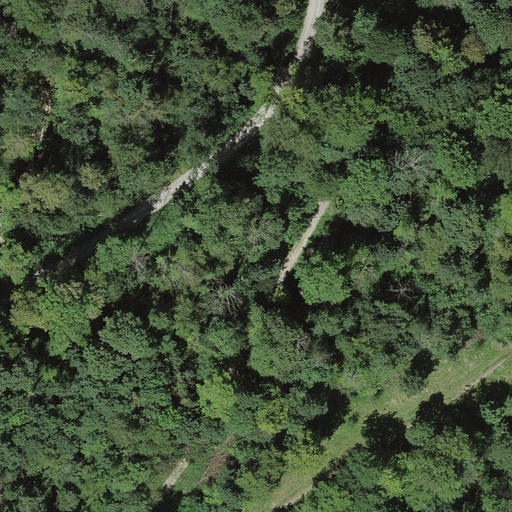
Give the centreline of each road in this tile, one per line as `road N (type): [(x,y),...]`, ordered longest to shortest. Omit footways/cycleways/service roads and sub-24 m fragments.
road 1 (track): [(337,0),(361,57),(366,101),(357,132),(259,309),(205,435),(148,511)]
road 2 (track): [(0,298),(200,174),(246,136),(302,61),(321,0)]
road 3 (track): [(511,353),(450,404),(379,437),(275,511)]
